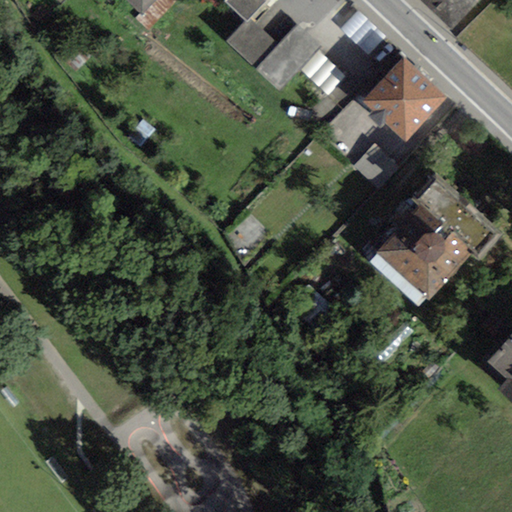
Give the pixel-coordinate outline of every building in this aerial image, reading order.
[(125,0),(143,16),(158,0),(125,0)] [(225,0),(225,1),(245,20),(247,22),(251,18),(267,0),(225,0)] [(479,0),(412,0),(440,25),(446,19),(455,27),(479,0)] [(255,70),(277,46),(251,18),(247,22),(245,20),(226,42),(255,70)] [(320,47),(296,26),(277,46),(255,70),(278,90),(320,47)] [(434,96),(396,59),(353,103),(391,140),(434,96)] [(463,252),(409,203),(366,249),(420,298),(463,252)] [(511,320),(472,363),(494,384),(486,392),(511,416),(511,320)]
